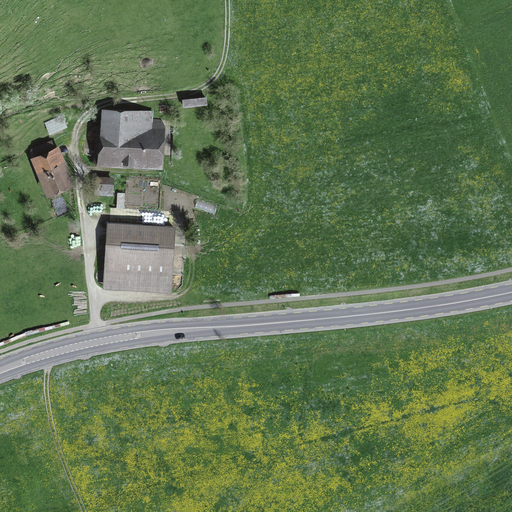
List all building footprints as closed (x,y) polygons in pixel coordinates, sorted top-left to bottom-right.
[(183,99),(184,106),(206,104),(206,97),(183,99)] [(95,157),(158,161),(160,120),(151,119),(151,112),(104,109),(103,127),(97,128),(95,157)] [(62,116),(46,123),(50,132),(66,125),(62,116)] [(45,178),(50,189),(69,180),(51,140),(32,149),(36,157),(32,159),(41,179),(45,178)] [(95,192),(112,193),(113,180),(96,179),(96,183),(92,183),(92,188),(95,188),(95,192)] [(109,222),(106,281),(119,281),(120,271),(170,274),(173,226),(109,222)]
